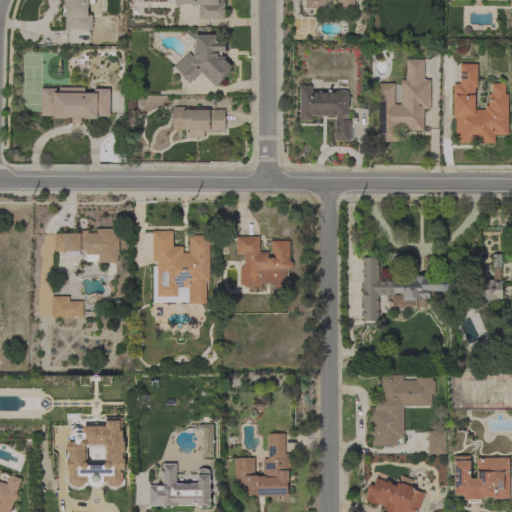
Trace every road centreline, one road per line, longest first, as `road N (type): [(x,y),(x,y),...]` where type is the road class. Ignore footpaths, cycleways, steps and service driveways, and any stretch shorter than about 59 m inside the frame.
road 1 (tertiary): [(511,185),(0,183)]
road 2 (residential): [(326,185),(326,511)]
road 3 (residential): [(266,185),(266,0)]
